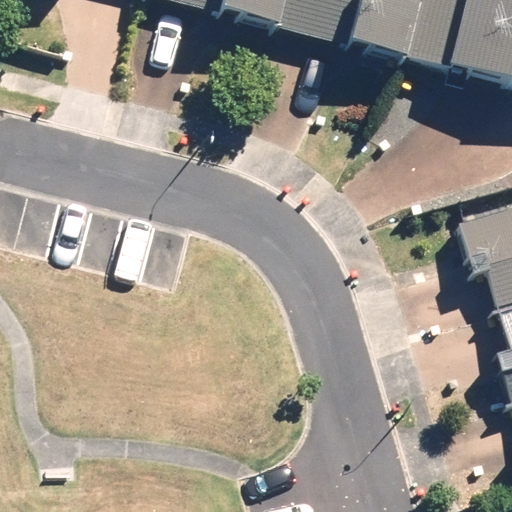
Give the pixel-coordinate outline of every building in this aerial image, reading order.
[(286,0),(148,0),(276,36),(279,27),(286,0)] [(469,0),(286,0),(279,27),(449,75),(469,0)] [(511,0),(469,0),(449,75),(511,92),(511,0)] [(511,210),(457,227),(475,287),(489,283),(498,313),(511,308),(511,210)] [(511,308),(498,313),(511,356),(498,360),(511,409),(511,408),(511,308)]
